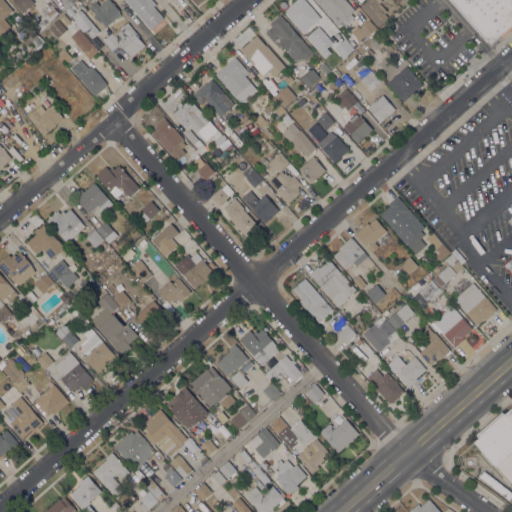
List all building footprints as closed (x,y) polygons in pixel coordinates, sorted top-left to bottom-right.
[(0,35),(0,0),(3,0),(13,10),(4,18),(10,25),(0,35)] [(32,0),(34,2),(22,12),(11,0),(32,0)] [(104,0),(110,0),(119,10),(117,12),(119,14),(106,26),(101,21),(99,22),(93,15),(94,14),(89,7),(96,1),(99,5),(104,0)] [(125,0),(153,0),(156,3),(154,6),(163,17),(150,29),(125,0)] [(306,0),(319,15),(308,26),(303,20),(297,25),(286,12),(290,8),(289,6),(296,0),(306,0)] [(315,0),(346,0),(355,10),(351,13),(354,17),(344,25),(341,22),(337,25),(315,0)] [(360,6),(366,0),(381,0),(382,1),(379,3),(386,11),(384,13),(388,17),(378,26),(360,6)] [(511,0),(511,27),(491,46),(450,0),(511,0)] [(58,13),(49,21),(38,10),(48,1),(53,7),(58,13)] [(58,18),(64,13),(70,20),(65,25),(58,18)] [(99,31),(92,37),(85,29),(83,31),(76,22),(85,14),(99,31)] [(313,53),(305,60),(302,56),(299,59),(298,58),(294,61),(281,45),(278,47),(265,32),(268,30),(267,29),(270,27),(270,28),(272,26),(269,23),(280,14),(313,53)] [(66,29),(57,37),(48,27),(58,19),(66,29)] [(377,29),(380,32),(374,37),(371,34),(367,37),(366,36),(353,47),(344,36),(357,24),(359,27),(368,19),(377,29)] [(103,39),(112,32),(113,33),(127,22),(139,36),(138,36),(145,45),(130,57),(119,43),(111,50),(103,39)] [(70,36),(79,29),(98,50),(93,55),(94,56),(90,59),(70,36)] [(42,41),(36,47),(30,41),(36,35),(42,41)] [(262,74),(248,58),(247,59),(245,57),(246,56),(245,55),(244,55),(243,53),(243,52),(240,49),(256,35),(265,45),(266,44),(285,66),(274,76),(268,69),(263,74),(262,74)] [(71,57),(66,61),(60,54),(65,49),(71,57)] [(215,73),(235,56),(248,71),(244,75),(257,90),(244,101),(238,101),(215,73)] [(107,84),(95,95),(91,90),(90,91),(88,89),(89,88),(71,67),(81,59),(87,67),(94,68),(107,84)] [(330,69),(325,73),(319,65),(323,61),(330,69)] [(423,85),(403,101),(388,83),(393,79),(392,77),(407,65),(423,85)] [(308,88),(299,77),(309,68),(310,70),(312,68),(320,77),(308,88)] [(381,81),(369,91),(359,80),(371,69),(381,81)] [(270,72),(283,86),(275,94),(261,80),(270,72)] [(214,108),(206,100),(202,105),(192,94),(205,83),(206,83),(211,78),(232,101),(225,107),(220,102),(214,108)] [(316,83),(320,87),(313,93),(309,89),(316,83)] [(286,85),(296,96),(283,107),(274,96),(286,85)] [(336,95),(346,88),(357,101),(348,109),(344,105),(341,108),(336,102),(339,99),(336,95)] [(382,94),(395,109),(380,122),(367,107),(382,94)] [(302,97),(306,101),(300,106),(296,102),(302,97)] [(197,131),(191,124),(185,128),(180,121),(179,122),(177,120),(178,120),(176,117),(175,118),(173,116),(175,115),(172,112),(179,107),(176,103),(178,101),(181,105),(187,99),(192,104),(193,103),(195,104),(196,104),(198,107),(198,108),(202,112),(209,120),(197,131)] [(64,118),(43,135),(27,114),(40,104),(44,109),(52,103),(64,118)] [(278,115),(273,109),(278,104),(284,111),(278,115)] [(301,114),(299,116),(301,118),(297,122),(286,110),(293,104),(298,109),(301,114)] [(362,107),(371,116),(366,120),(358,111),(362,107)] [(334,122),(325,130),(320,124),(318,125),(317,122),(318,121),(316,120),(322,115),(320,112),(323,109),(334,122)] [(268,123),(262,128),(253,118),(259,113),(264,118),(268,123)] [(357,142),(343,125),(347,122),(350,120),(349,119),(356,113),(358,116),(359,115),(372,129),(357,142)] [(291,119),(287,123),(282,117),(287,114),(291,119)] [(152,133),(157,128),(154,124),(163,116),(172,127),(173,126),(183,138),(181,140),(186,144),(181,148),(185,152),(176,161),(152,133)] [(316,148),(306,156),(301,150),(299,152),(289,140),(289,141),(286,137),(285,138),(284,136),(285,135),(282,132),(293,123),(299,130),(300,129),(316,148)] [(273,135),(269,139),(262,131),(266,127),(273,135)] [(206,149),(200,154),(196,149),(197,149),(184,134),(190,129),(191,131),(192,130),(193,131),(192,132),(206,149)] [(349,149),(334,162),(317,143),(330,131),(336,135),(349,149)] [(217,145),(214,140),(222,134),(226,139),(217,145)] [(0,145),(11,157),(0,167),(0,145)] [(288,162),(279,169),(277,167),(271,172),(265,164),(264,165),(260,160),(264,156),(268,162),(279,152),(288,162)] [(313,155),(314,157),(315,156),(317,158),(316,159),(325,170),(315,178),(317,179),(314,182),(313,180),(310,182),(308,180),(309,180),(299,168),(313,155)] [(214,172),(205,180),(190,163),(198,156),(204,162),(205,161),(214,172)] [(106,166),(109,169),(112,166),(114,168),(118,165),(129,176),(139,187),(129,196),(128,194),(127,195),(123,191),(116,197),(102,182),(101,183),(100,182),(101,181),(98,177),(97,178),(96,177),(97,176),(96,175),(106,166)] [(262,179),(254,187),(245,177),(246,176),(242,172),(250,165),(262,179)] [(262,178),(258,173),(263,169),(267,174),(262,178)] [(300,183),(297,186),(299,188),(298,189),(300,192),(287,203),(276,189),(282,184),(275,176),(281,171),(284,173),(285,172),(287,175),(288,174),(290,177),(293,174),(300,183)] [(112,203),(103,211),(98,205),(89,212),(74,195),(81,188),(83,191),(94,182),(112,203)] [(231,193),(233,195),(231,196),(229,194),(228,195),(229,196),(218,205),(210,196),(220,187),(221,188),(225,184),(226,183),(233,191),(232,192),(231,193)] [(279,210),(264,223),(250,207),(241,197),(250,189),(257,198),(256,199),(257,200),(264,194),(279,210)] [(424,227),(420,230),(424,234),(420,238),(425,244),(415,253),(406,243),(380,214),(389,205),(388,203),(397,195),(424,227)] [(235,197),(243,207),(243,208),(259,227),(247,238),(230,218),(231,217),(227,213),(228,212),(223,207),(235,197)] [(151,200),(158,209),(145,221),(140,216),(144,212),(141,208),(151,200)] [(67,242),(47,220),(49,218),(48,217),(50,215),(51,216),(54,213),(53,212),(54,211),(55,212),(57,210),(60,213),(63,210),(65,212),(70,208),(81,220),(80,221),(84,226),(67,242)] [(386,230),(374,241),(378,246),(372,251),(355,233),(367,222),(368,224),(375,218),(386,230)] [(96,228),(105,220),(113,230),(110,233),(114,237),(112,239),(116,243),(112,247),(96,228)] [(177,244),(164,256),(158,249),(159,248),(153,241),(152,242),(151,241),(152,240),(151,239),(170,222),(178,232),(172,238),(177,244)] [(36,233),(34,230),(37,227),(38,228),(43,224),(57,239),(68,251),(63,256),(60,251),(51,259),(44,250),(45,250),(43,248),(37,253),(26,241),(36,233)] [(103,239),(94,247),(86,237),(94,229),(103,239)] [(449,252),(440,260),(436,255),(439,252),(425,237),(431,232),(449,252)] [(351,236),(368,256),(356,265),(352,260),(344,267),(333,255),(340,249),(338,247),(351,236)] [(451,252),(457,247),(467,258),(461,263),(451,252)] [(113,251),(117,255),(113,259),(109,255),(113,251)] [(18,286),(18,285),(16,287),(12,282),(14,281),(0,265),(0,261),(8,253),(11,256),(14,253),(16,256),(20,252),(31,264),(35,271),(18,286)] [(104,260),(96,266),(91,259),(89,261),(87,257),(91,254),(92,256),(98,252),(104,260)] [(196,252),(202,259),(204,258),(205,259),(204,261),(211,269),(209,272),(211,274),(201,284),(199,283),(195,287),(178,268),(196,252)] [(451,253),(463,267),(457,273),(450,265),(450,266),(456,273),(441,285),(440,285),(439,286),(433,278),(447,266),(443,262),(445,260),(445,259),(451,253)] [(408,273),(400,264),(409,255),(417,265),(408,273)] [(511,255),(502,264),(511,276),(511,255)] [(139,258),(147,267),(146,267),(152,274),(143,282),(130,267),(139,258)] [(61,259),(74,273),(67,278),(65,275),(63,277),(61,275),(55,281),(47,272),(61,259)] [(356,289),(347,296),(348,297),(338,306),(309,273),(318,265),(319,267),(329,259),(356,289)] [(54,282),(45,290),(46,290),(43,293),(34,283),(45,273),(54,282)] [(0,274),(17,294),(9,301),(5,297),(2,300),(0,297),(0,274)] [(366,284),(360,289),(352,279),(358,274),(366,284)] [(191,291),(180,301),(178,299),(175,301),(173,299),(168,303),(158,290),(170,280),(172,283),(178,277),(191,291)] [(332,308),(317,321),(299,300),(300,299),(292,289),(305,277),(332,308)] [(89,291),(85,288),(95,279),(98,283),(89,291)] [(440,289),(439,290),(440,290),(421,306),(412,296),(432,279),(440,289)] [(81,282),(85,286),(80,291),(76,287),(81,282)] [(472,282),(496,309),(491,314),(485,320),(483,318),(476,324),(465,312),(466,312),(454,299),(472,282)] [(376,283),(385,293),(375,303),(366,292),(376,283)] [(130,299),(121,307),(112,297),(121,289),(130,299)] [(78,293),(82,298),(76,304),(72,299),(78,293)] [(118,306),(110,313),(112,315),(113,313),(124,326),(127,323),(138,335),(128,343),(131,346),(127,350),(126,348),(121,352),(91,319),(103,308),(97,301),(106,293),(118,306)] [(153,300),(165,314),(148,329),(135,315),(153,300)] [(380,314),(375,318),(372,315),(371,316),(365,309),(367,307),(365,305),(368,302),(370,304),(371,304),(380,314)] [(414,312),(404,321),(396,329),(387,319),(395,311),(395,312),(406,303),(414,312)] [(12,314),(3,322),(0,318),(0,307),(3,304),(12,314)] [(472,328),(462,337),(463,338),(454,347),(451,344),(452,343),(441,331),(439,332),(431,323),(433,321),(433,322),(452,305),(472,328)] [(394,330),(384,338),(376,329),(385,320),(394,330)] [(356,334),(345,343),(337,333),(343,327),(343,326),(346,323),(356,334)] [(61,339),(55,332),(64,324),(78,339),(69,347),(65,343),(64,344),(60,340),(61,339)] [(433,332),(434,331),(450,350),(438,360),(437,359),(430,365),(419,352),(427,345),(423,341),(424,340),(418,333),(427,325),(433,332)] [(239,338),(249,329),(252,333),(256,330),(257,332),(262,328),(262,329),(265,326),(268,329),(265,332),(279,349),(269,358),(263,352),(256,358),(239,338)] [(88,339),(83,333),(90,327),(115,355),(104,364),(106,367),(99,373),(84,356),(85,355),(84,354),(81,345),(88,339)] [(375,337),(367,343),(361,335),(360,336),(359,334),(362,332),(363,333),(368,329),(375,337)] [(362,341),(357,346),(353,341),(358,337),(362,341)] [(368,343),(374,339),(381,348),(376,352),(368,343)] [(364,342),(378,359),(372,364),(358,347),(359,346),(364,342)] [(229,350),(228,349),(235,343),(248,358),(238,367),(237,366),(227,375),(216,362),(229,350)] [(26,351),(21,355),(16,349),(20,345),(26,351)] [(69,350),(79,362),(78,362),(93,380),(83,388),(80,385),(77,388),(75,386),(71,389),(60,377),(63,375),(54,365),(63,357),(62,356),(69,350)] [(54,361),(44,369),(36,359),(45,351),(54,361)] [(303,366),(307,371),(302,375),(301,373),(292,380),(284,371),(276,379),(268,370),(285,354),(291,360),(293,358),(296,362),(294,364),(299,370),(303,366)] [(397,354),(406,364),(414,356),(425,369),(424,371),(421,374),(420,374),(415,378),(417,379),(413,382),(414,383),(410,387),(409,386),(408,387),(398,376),(397,375),(397,374),(387,363),(397,354)] [(24,372),(21,374),(29,383),(20,391),(12,381),(12,380),(1,368),(12,358),(24,372)] [(200,395),(201,394),(190,382),(206,367),(207,369),(211,365),(221,377),(222,377),(231,387),(225,392),(227,394),(229,393),(235,400),(225,409),(219,401),(218,402),(217,400),(210,406),(200,395)] [(230,377),(239,370),(238,369),(240,367),(245,374),(243,375),(248,380),(239,388),(230,377)] [(367,376),(376,368),(382,375),(386,372),(387,372),(393,379),(394,378),(397,382),(397,383),(404,391),(391,402),(388,402),(367,376)] [(262,390),(271,382),(280,392),(271,400),(262,390)] [(53,383),(69,401),(54,414),(51,411),(48,415),(34,400),(53,383)] [(324,393),(314,402),(305,392),(315,383),(324,393)] [(207,412),(195,423),(193,421),(186,427),(165,404),(185,386),(207,412)] [(20,396),(43,422),(38,426),(39,427),(35,431),(33,428),(23,437),(10,422),(14,419),(5,409),(20,396)] [(246,421),(237,429),(229,420),(247,404),(255,413),(246,421)] [(479,437),(477,434),(503,411),(505,414),(511,407),(511,485),(475,441),(479,437)] [(174,426),(175,425),(187,439),(178,446),(179,447),(169,455),(157,441),(153,444),(144,434),(148,431),(145,427),(148,424),(146,421),(149,418),(149,417),(159,408),(162,412),(174,426)] [(228,418),(222,423),(216,415),(221,411),(228,418)] [(210,412),(219,422),(215,426),(206,416),(210,412)] [(288,426),(278,435),(269,424),(279,415),(288,426)] [(338,452),(319,431),(328,424),(329,423),(332,425),(330,427),(333,429),(345,418),(358,433),(338,452)] [(221,424),(230,433),(225,438),(216,428),(221,424)] [(280,443),(276,447),(275,449),(274,448),(263,458),(254,448),(263,440),(257,434),(265,426),(280,443)] [(0,435),(7,429),(19,443),(8,453),(6,450),(0,455),(0,435)] [(131,430),(133,433),(137,430),(156,451),(157,450),(163,458),(158,462),(152,455),(135,469),(114,445),(131,430)] [(217,447),(207,455),(199,446),(208,438),(217,447)] [(316,438),(328,451),(322,457),(324,459),(317,465),(319,467),(312,473),(296,455),(316,438)] [(176,452),(184,445),(193,455),(185,462),(176,452)] [(204,455),(199,459),(193,452),(198,447),(204,455)] [(106,459),(105,457),(112,451),(130,472),(124,477),(120,472),(116,475),(115,474),(112,476),(124,488),(115,496),(93,471),(106,459)] [(183,477),(169,461),(177,454),(191,470),(183,477)] [(259,463),(264,459),(268,465),(264,469),(259,463)] [(306,475),(296,484),(299,487),(295,490),(294,489),(289,494),(275,478),(279,474),(274,468),(278,465),(276,462),(280,459),(283,462),(287,459),(293,466),(296,463),(306,475)] [(237,470),(227,478),(218,468),(228,460),(237,470)] [(164,476),(167,473),(162,467),(167,462),(182,479),(173,486),(164,476)] [(251,469),(256,465),(269,479),(271,481),(269,483),(267,481),(264,483),(260,478),(251,469)] [(226,479),(219,484),(211,475),(218,470),(226,479)] [(511,492),(511,494),(508,499),(479,477),(484,470),(511,492)] [(80,484),(78,481),(82,478),(83,479),(87,475),(101,490),(89,501),(90,502),(88,504),(95,511),(82,511),(84,508),(70,492),(80,484)] [(165,494),(158,500),(142,482),(149,476),(153,480),(165,494)] [(210,477),(218,486),(202,499),(194,490),(210,477)] [(284,496),(283,497),(283,498),(285,501),(272,511),(271,511),(269,511),(259,511),(245,494),(255,485),(262,494),(272,485),(278,492),(279,490),(284,496)] [(140,498),(148,490),(157,500),(148,508),(140,498)] [(43,511),(59,498),(60,499),(64,496),(76,510),(73,511),(43,511)] [(231,502),(237,511),(230,511),(228,511),(250,511),(239,496),(231,502)] [(440,511),(413,511),(411,509),(418,503),(420,505),(429,498),(440,511)]
